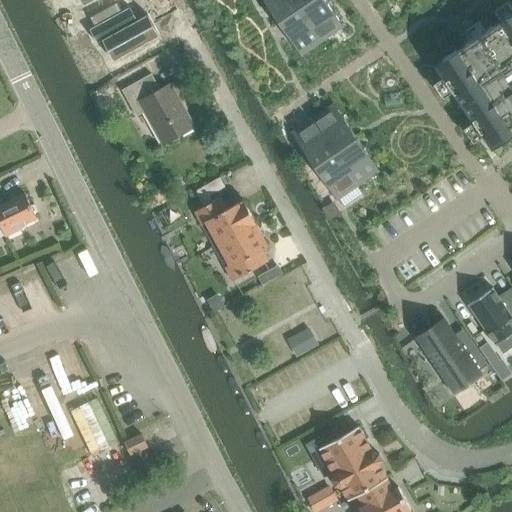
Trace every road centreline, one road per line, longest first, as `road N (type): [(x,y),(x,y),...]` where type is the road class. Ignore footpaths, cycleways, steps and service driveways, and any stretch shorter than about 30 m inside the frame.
road 1 (residential): [(171,0),(399,411),(423,440),(449,453),(511,448)]
road 2 (unclassified): [(243,511),(38,109)]
road 3 (residential): [(511,239),(409,309)]
